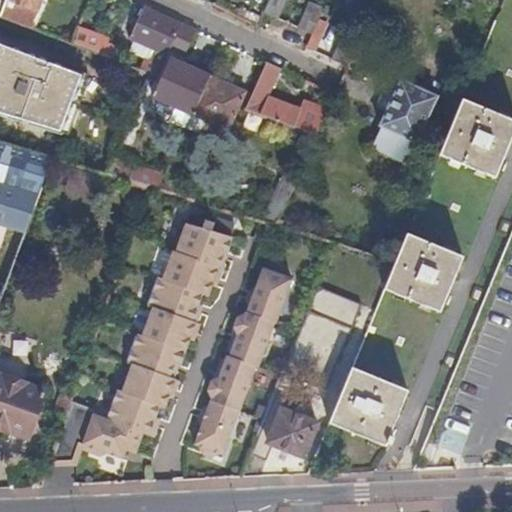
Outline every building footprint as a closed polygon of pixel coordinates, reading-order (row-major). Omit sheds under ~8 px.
[(42,0),(7,0),(5,4),(0,15),(0,17),(29,29),(42,0)] [(269,0),(264,13),(277,19),(285,0),(269,0)] [(313,35),(318,25),(324,11),(310,4),(299,28),(313,35)] [(181,24),(144,7),(129,39),(152,50),(161,54),(157,64),(148,61),(143,59),(139,70),(151,75),(158,77),(170,50),(181,24)] [(511,66),(511,24),(498,20),(485,56),(511,66)] [(196,31),(181,24),(170,50),(185,56),(196,31)] [(307,49),(320,55),(329,31),(318,25),(313,35),(307,49)] [(78,29),(71,44),(99,55),(104,40),(78,29)] [(332,60),(347,67),(348,68),(360,41),(344,34),(332,60)] [(105,37),(104,40),(99,55),(103,57),(108,44),(110,39),(105,37)] [(103,57),(115,61),(119,49),(108,44),(103,57)] [(0,118),(60,142),(84,78),(0,45),(0,118)] [(161,54),(152,50),(148,61),(157,64),(161,54)] [(193,115),(210,77),(173,60),(150,109),(188,127),(193,115)] [(282,71),(267,64),(247,111),(317,137),(328,112),(311,105),(301,110),(270,97),(282,71)] [(246,94),(210,77),(193,115),(206,121),(202,131),(224,141),(246,94)] [(373,147),(408,163),(438,97),(401,80),(380,126),(381,127),(373,147)] [(446,144),(441,158),(496,180),(511,140),(511,121),(464,101),(446,144)] [(429,158),(439,163),(441,158),(446,144),(436,140),(429,158)] [(0,225),(25,234),(48,171),(52,158),(0,142),(0,225)] [(52,158),(48,171),(145,200),(150,187),(105,174),(52,158)] [(150,187),(159,190),(165,176),(112,158),(105,174),(150,187)] [(278,221),(280,218),(273,216),(270,223),(276,225),(278,221)] [(176,252),(219,269),(225,253),(227,253),(233,238),(212,232),(214,224),(205,221),(203,229),(186,225),(176,252)] [(408,236),(397,261),(385,291),(441,314),(463,259),(408,236)] [(219,269),(176,252),(173,252),(163,279),(203,294),(209,296),(213,284),(219,269)] [(229,254),(227,253),(225,253),(219,269),(213,284),(218,286),(229,254)] [(247,314),(275,324),(276,324),(292,279),(289,278),(285,270),(276,266),(268,270),(264,269),(257,288),(249,308),(247,314)] [(203,294),(163,279),(158,277),(148,304),(151,305),(193,321),(199,305),(203,294)] [(249,308),(257,288),(249,292),(246,301),(249,308)] [(355,326),(363,305),(323,289),(314,310),(355,326)] [(193,321),(151,305),(140,334),(186,352),(190,340),(197,323),(193,321)] [(203,307),(199,305),(193,321),(197,323),(203,307)] [(229,357),(256,367),(259,368),(275,324),(247,314),(246,314),(245,316),(238,319),(234,328),(235,330),(237,336),(231,353),(229,357)] [(201,324),(197,323),(190,340),(195,342),(201,324)] [(227,352),(231,353),(237,336),(235,330),(227,352)] [(186,352),(140,334),(137,333),(127,362),(132,364),(170,378),(174,365),(179,366),(180,367),(186,352)] [(210,404),(239,415),(256,367),(229,357),(227,356),(225,361),(219,378),(214,381),(211,382),(208,391),(211,399),(210,404)] [(221,360),(214,381),(219,378),(225,361),(221,360)] [(170,378),(132,364),(121,393),(159,407),(165,409),(169,397),(175,380),(174,379),(170,378)] [(174,379),(179,366),(174,365),(170,378),(174,379)] [(329,425),(385,447),(408,391),(353,369),(329,425)] [(0,376),(0,430),(9,433),(9,432),(28,439),(45,393),(27,386),(27,385),(5,377),(4,378),(0,376)] [(180,381),(175,380),(169,397),(173,399),(180,381)] [(159,407),(121,393),(116,391),(106,420),(133,430),(143,434),(149,436),(155,419),(159,407)] [(239,415),(210,404),(208,406),(201,425),(194,445),(198,446),(202,454),(212,458),(219,454),(224,456),(239,415)] [(198,418),(201,425),(208,406),(201,410),(198,418)] [(270,407),(258,437),(269,441),(268,445),(305,457),(318,424),(282,410),(281,411),(270,407)] [(133,430),(106,420),(94,416),(81,449),(82,449),(100,456),(107,453),(122,459),(125,451),(133,430)] [(160,421),(155,419),(149,436),(154,438),(160,421)] [(133,430),(125,451),(135,454),(143,434),(133,430)] [(52,456),(76,465),(82,449),(81,449),(58,441),(52,456)] [(52,456),(49,466),(76,465),(52,456)]
